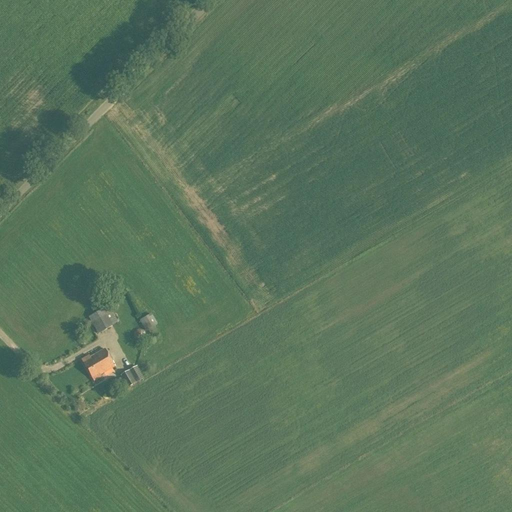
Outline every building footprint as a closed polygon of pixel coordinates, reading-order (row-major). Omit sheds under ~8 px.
[(99,334),(113,326),(103,309),(89,317),(99,334)] [(146,331),(157,324),(151,314),(139,321),(146,331)] [(102,361),(109,357),(105,349),(91,357),(90,356),(82,360),(89,372),(103,363),(102,361)] [(103,363),(89,372),(94,381),(102,377),(101,375),(115,366),(109,357),(102,361),(103,363)] [(127,388),(143,378),(136,366),(121,375),(121,376),(120,376),(127,388)]
